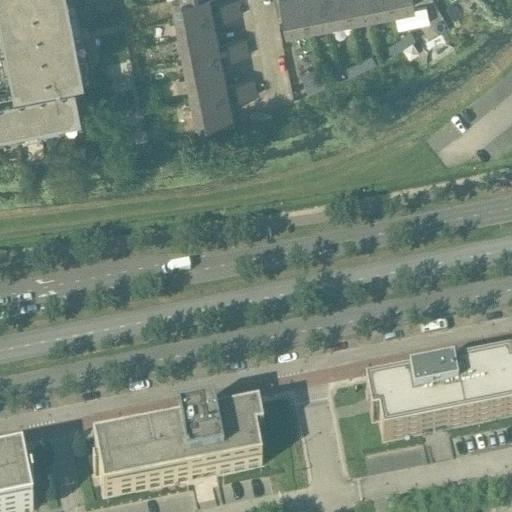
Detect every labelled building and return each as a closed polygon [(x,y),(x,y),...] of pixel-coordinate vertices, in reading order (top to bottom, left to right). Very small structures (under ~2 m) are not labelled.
[(0,0),(0,87),(84,71),(69,0),(0,0)] [(81,0),(84,15),(121,9),(119,0),(81,0)] [(171,0),(174,16),(168,17),(169,21),(212,12),(209,0),(171,0)] [(237,0),(229,0),(218,2),(219,11),(238,7),(237,0)] [(302,0),(279,0),(285,31),(308,27),(302,0)] [(324,0),(302,0),(308,27),(329,23),(324,0)] [(346,0),(324,0),(329,23),(350,18),(346,0)] [(368,0),(346,0),(350,18),(371,14),(368,0)] [(390,0),(368,0),(371,14),(392,10),(390,0)] [(413,0),(390,0),(392,10),(415,5),(413,0)] [(238,7),(219,11),(221,20),(240,16),(238,7)] [(212,12),(169,21),(170,25),(176,24),(179,40),(216,32),(212,12)] [(411,31),(398,38),(403,46),(416,39),(411,31)] [(182,56),(176,57),(177,61),(220,52),(216,32),(179,40),(182,56)] [(398,38),(385,46),(390,54),(403,46),(398,38)] [(245,39),(226,43),(228,52),(247,48),(245,39)] [(247,48),(228,52),(229,60),(248,56),(247,48)] [(220,52),(177,61),(177,64),(183,63),(187,80),(224,72),(220,52)] [(371,53),(358,60),(362,69),(376,62),(371,53)] [(358,60),(345,67),(349,75),(362,69),(358,60)] [(100,69),(82,72),(84,86),(103,82),(100,69)] [(190,96),(184,97),(185,101),(228,92),(224,72),(187,80),(190,96)] [(331,72),(317,78),(321,87),(335,81),(331,72)] [(317,78),(304,83),(307,92),(321,87),(317,78)] [(0,137),(83,121),(75,79),(0,93),(0,137)] [(253,79),(234,83),(236,91),(255,87),(253,79)] [(255,87),(236,91),(237,100),(256,96),(255,87)] [(228,92),(185,101),(185,104),(192,103),(195,120),(233,113),(228,92)] [(129,130),(119,132),(121,143),(131,141),(129,130)] [(511,372),(509,363),(411,383),(366,392),(372,423),(379,422),(383,443),(511,417),(511,372)] [(214,415),(177,422),(179,430),(93,447),(97,468),(93,470),(95,478),(99,477),(104,499),(262,468),(256,438),(263,436),(258,413),(216,422),(214,415)] [(0,511),(32,511),(29,491),(34,490),(32,482),(27,483),(23,461),(0,465),(0,511)]
